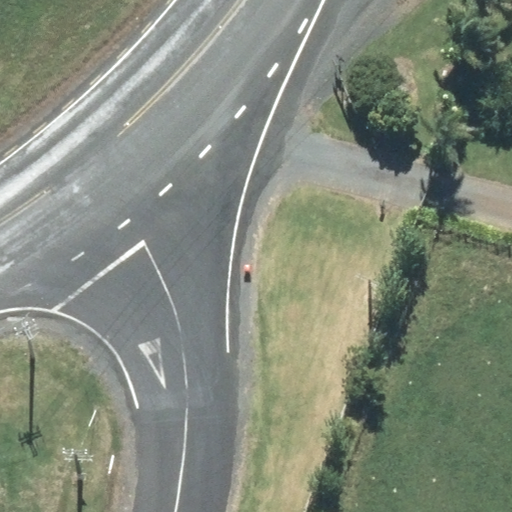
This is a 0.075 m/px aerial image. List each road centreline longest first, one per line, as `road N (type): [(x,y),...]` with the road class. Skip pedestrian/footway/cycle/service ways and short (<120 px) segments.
road 1 (unclassified): [(82,168),(146,246),(183,344),(191,401),(177,511)]
road 2 (secondary): [(82,168),(202,52),(243,0)]
